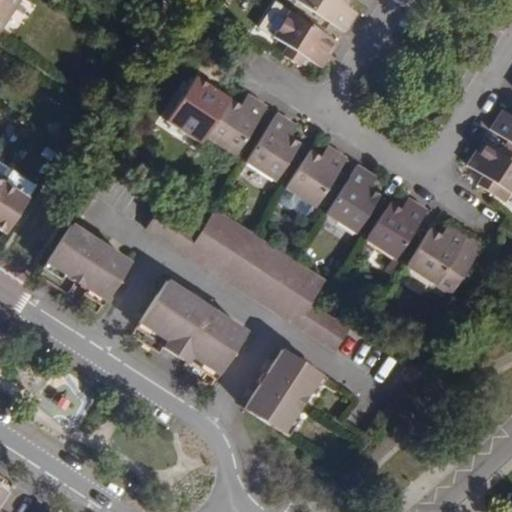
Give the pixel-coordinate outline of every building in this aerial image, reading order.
[(0,0),(0,27),(17,0),(0,0)] [(348,0),(295,0),(294,2),(342,34),(351,20),(340,13),(344,7),(348,0)] [(355,13),(344,7),(340,13),(351,20),(355,13)] [(321,34),(287,13),(271,37),(287,47),(282,55),(298,65),(303,57),(320,68),(336,44),(321,34)] [(265,108),(252,100),(244,111),(239,107),(228,101),(194,79),(165,123),(199,145),(204,138),(233,157),(265,108)] [(239,107),(244,111),(252,100),(246,96),(239,107)] [(496,118),(508,126),(511,121),(499,114),(496,118)] [(288,123),(275,115),(266,129),(244,164),(274,183),(298,146),(287,139),(281,135),(288,123)] [(511,119),(511,121),(508,126),(496,118),(488,131),(511,146),(511,119)] [(287,139),(295,127),(288,123),(281,135),(287,139)] [(511,161),(481,142),(466,165),(481,175),(476,183),(502,201),(508,192),(511,194),(511,161)] [(326,149),(319,159),(325,163),(332,152),(326,149)] [(345,160),(332,152),(325,163),(319,159),(308,152),(275,203),(287,210),(293,210),(304,217),(308,216),(345,160)] [(368,175),(355,167),(346,182),(323,217),(354,237),(378,198),(367,190),(361,187),(368,175)] [(2,184),(0,187),(0,233),(4,236),(27,200),(35,188),(10,172),(2,184)] [(368,175),(361,187),(367,190),(374,179),(368,175)] [(407,201),(399,212),(406,215),(412,204),(407,201)] [(425,212),(412,204),(406,215),(399,212),(388,205),(363,243),(394,263),(425,212)] [(198,233),(158,207),(144,229),(333,351),(347,329),(309,305),(311,302),(324,281),(294,262),(254,236),(214,210),(201,231),(199,230),(198,233)] [(93,240),(70,225),(46,262),(73,280),(76,276),(86,282),(84,287),(104,300),(129,262),(106,247),(108,243),(96,236),(93,240)] [(439,238),(445,242),(452,230),(446,227),(439,238)] [(479,247),(452,230),(445,242),(439,238),(428,231),(403,269),(446,298),(479,247)] [(86,282),(76,276),(73,280),(84,287),(86,282)] [(207,308),(172,285),(145,328),(174,346),(176,343),(197,357),(195,360),(224,379),(252,337),(219,316),(220,313),(208,305),(207,308)] [(195,360),(197,357),(176,343),(174,346),(170,353),(192,366),(195,360)] [(318,373),(281,349),(265,373),(261,370),(254,381),(258,383),(242,409),(280,433),(318,373)] [(60,364),(30,397),(67,429),(96,397),(60,364)]
